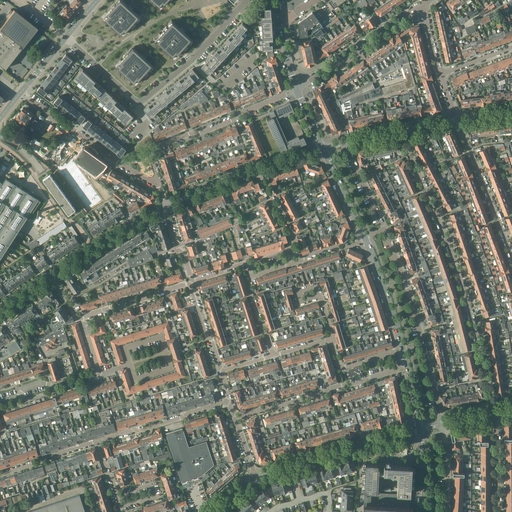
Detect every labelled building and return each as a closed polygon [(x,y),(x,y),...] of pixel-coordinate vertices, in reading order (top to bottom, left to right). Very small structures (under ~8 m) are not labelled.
[(65,0),(65,1),(70,4),(75,9),(81,2),(79,0),(65,0)] [(121,0),(119,0),(107,14),(108,16),(105,19),(121,33),(124,30),(126,31),(139,16),(132,10),(133,10),(131,8),(131,9),(129,7),(129,6),(128,5),(128,6),(121,0)] [(331,11),(338,5),(334,0),(330,0),(326,3),(331,11)] [(358,2),(360,5),(362,7),(365,5),(367,8),(370,7),(365,0),(360,0),(358,2)] [(454,10),(456,8),(451,0),(446,3),(449,6),(453,13),(455,12),(454,10)] [(450,0),(451,0),(456,8),(461,5),(458,2),(456,0),(450,0)] [(384,4),(389,11),(391,9),(393,7),(388,1),(384,4)] [(61,4),(59,7),(70,16),(73,12),(73,10),(65,3),(63,6),(61,4)] [(379,7),(384,14),(386,12),(386,13),(389,11),(384,4),(379,7)] [(435,14),(443,13),(443,10),(444,9),(444,10),(447,8),(444,4),(439,8),(439,9),(434,10),(435,12),(434,12),(435,14)] [(374,9),(379,17),(384,14),(379,7),(377,8),(375,6),(373,7),(374,9)] [(65,20),(67,19),(67,20),(70,16),(59,7),(58,9),(59,10),(57,13),(65,20)] [(36,29),(37,28),(14,9),(13,11),(10,9),(0,22),(0,65),(5,69),(22,47),(24,48),(38,31),(36,29)] [(322,26),(312,12),(305,17),(305,16),(305,17),(301,20),(300,20),(300,21),(298,22),(300,37),(308,36),(308,35),(309,34),(309,35),(313,32),(312,32),(314,30),(316,32),(315,33),(314,33),(318,38),(326,32),(323,27),(321,28),(321,29),(320,29),(319,28),(322,26)] [(370,13),(367,15),(373,25),(378,22),(373,15),(372,16),(370,13)] [(363,19),(363,20),(368,28),(369,29),(373,25),(367,15),(362,18),(363,19)] [(359,22),(359,23),(359,24),(364,31),(368,28),(363,20),(360,22),(359,22)] [(173,22),(159,37),(160,38),(157,42),(173,56),(176,53),(178,54),(183,49),(192,39),(184,33),(185,32),(183,31),(181,29),(180,28),(173,22)] [(247,27),(242,23),(236,29),(241,34),(247,27)] [(350,27),(356,35),(358,34),(358,33),(360,32),(354,24),(350,27)] [(408,30),(401,34),(402,37),(409,33),(411,33),(420,31),(419,29),(419,28),(419,25),(415,26),(408,28),(408,30)] [(465,28),(468,35),(476,32),(473,25),(465,28)] [(345,28),(346,30),(351,38),(353,37),(356,35),(350,27),(348,28),(347,27),(345,28)] [(232,33),(240,40),(244,36),(241,34),(236,29),(232,33)] [(346,30),(342,33),(347,41),(350,40),(349,39),(351,38),(346,30)] [(501,32),(504,38),(503,38),(504,40),(505,40),(506,42),(507,41),(508,41),(510,41),(510,40),(507,32),(505,33),(504,31),(501,32)] [(496,34),(500,44),(501,44),(502,44),(503,43),(506,42),(505,40),(504,40),(503,38),(504,38),(501,32),(496,34)] [(232,33),(229,38),(236,45),(240,40),(232,33)] [(345,43),(347,41),(342,33),(337,35),(336,34),(343,44),(345,42),(345,43)] [(491,35),(491,36),(493,42),(494,42),(494,44),(494,46),(497,45),(498,45),(499,45),(499,44),(500,44),(496,34),(496,33),(491,35)] [(336,37),(333,39),(339,47),(341,45),(343,44),(336,34),(334,35),(336,37)] [(402,37),(401,34),(399,36),(398,35),(394,37),(399,45),(400,47),(404,45),(403,43),(400,38),(402,37)] [(399,45),(394,37),(393,38),(392,38),(389,40),(391,42),(396,51),(397,50),(395,48),(399,45)] [(229,38),(225,42),(232,49),(236,45),(229,38)] [(329,41),(334,49),(336,48),(339,47),(333,39),(329,41)] [(483,46),(481,40),(481,39),(476,41),(479,51),(480,51),(480,52),(482,51),(482,50),(484,49),(484,48),(483,48),(483,46)] [(484,39),(481,40),(483,46),(483,48),(484,48),(484,49),(487,49),(488,49),(489,48),(487,39),(484,40),(484,39)] [(302,49),(303,49),(314,47),(313,46),(318,45),(317,42),(313,43),(312,42),(311,42),(311,40),(303,42),(301,43),(301,44),(302,48),(302,49)] [(329,41),(325,44),(330,52),(335,50),(334,49),(329,41)] [(470,42),(471,43),(473,49),(474,51),(473,52),(474,53),(475,55),(476,54),(476,53),(477,52),(477,53),(479,52),(479,51),(476,41),(473,42),(472,41),(470,42)] [(232,49),(225,42),(221,46),(228,53),(232,49)] [(393,53),(396,51),(391,42),(387,45),(393,53)] [(468,55),(469,55),(465,45),(463,47),(461,43),(459,44),(461,49),(461,50),(463,56),(466,56),(467,56),(468,55)] [(473,49),(471,43),(465,45),(469,55),(469,54),(470,55),(471,54),(474,53),(473,52),(474,51),(473,49)] [(331,53),(330,52),(325,44),(319,48),(321,51),(322,55),(324,57),(326,56),(326,55),(327,55),(331,53)] [(387,45),(383,48),(388,56),(393,53),(387,45)] [(217,50),(224,57),(228,53),(221,46),(217,50)] [(303,55),(315,53),(315,52),(314,47),(303,49),(303,50),(302,50),(303,55)] [(138,81),(152,66),(145,59),(144,58),(142,56),(141,54),(140,55),(133,48),(120,63),(121,65),(118,68),(134,83),(137,79),(138,81)] [(384,59),(388,56),(383,48),(379,51),(384,59)] [(224,57),(217,50),(213,55),(221,61),(224,57)] [(315,52),(315,53),(303,55),(305,60),(315,58),(316,58),(319,56),(319,51),(315,52)] [(379,51),(375,53),(380,62),(384,59),(379,51)] [(272,63),(277,61),(275,57),(274,55),(272,52),(258,65),(259,68),(272,64),(272,63)] [(376,64),(380,62),(375,53),(370,56),(376,64)] [(66,54),(63,58),(70,64),(73,60),(66,54)] [(209,59),(217,66),(221,61),(213,55),(209,59)] [(315,58),(305,60),(305,62),(304,62),(305,67),(313,66),(312,64),(317,63),(317,62),(321,59),(319,58),(320,57),(319,57),(319,56),(316,58),(315,58)] [(367,61),(366,61),(367,64),(369,63),(373,70),(377,67),(376,65),(376,64),(370,56),(366,59),(367,61)] [(398,63),(398,65),(401,64),(409,62),(407,56),(397,61),(398,63)] [(508,58),(503,60),(506,68),(508,67),(509,69),(511,68),(511,66),(511,65),(511,60),(511,57),(510,57),(507,58),(508,58)] [(63,58),(59,62),(66,68),(70,64),(63,58)] [(209,59),(205,63),(213,70),(217,66),(209,59)] [(506,70),(506,68),(503,60),(501,61),(500,60),(498,61),(498,62),(497,62),(500,70),(503,69),(504,70),(506,70)] [(268,72),(270,71),(277,68),(276,65),(278,64),(277,61),(272,63),(272,64),(259,68),(259,70),(262,69),(266,67),(268,72)] [(359,64),(364,72),(367,70),(369,69),(366,65),(367,64),(366,61),(364,62),(364,61),(359,64)] [(59,62),(56,66),(63,72),(66,68),(59,62)] [(412,74),(409,62),(401,64),(405,76),(412,74)] [(202,67),(209,74),(213,70),(205,63),(202,67)] [(359,64),(355,67),(360,75),(362,74),(362,73),(364,72),(359,64)] [(488,65),(487,66),(490,74),(493,73),(493,74),(496,73),(493,64),(490,64),(488,65)] [(486,77),(491,75),(490,74),(487,66),(486,65),(484,66),(484,67),(482,68),(486,77)] [(56,66),(53,70),(60,76),(63,72),(56,66)] [(362,77),(360,75),(355,67),(351,70),(356,77),(358,76),(360,78),(362,77)] [(263,76),(264,79),(269,77),(272,76),(276,75),(275,74),(279,73),(277,68),(270,71),(271,73),(263,76)] [(478,69),(477,69),(480,77),(483,76),(483,78),(486,77),(482,68),(480,68),(478,69)] [(76,77),(80,81),(87,73),(83,69),(76,77)] [(188,72),(195,80),(199,76),(193,69),(188,72)] [(477,78),(480,77),(477,69),(476,70),(476,69),(474,70),(472,71),(475,81),(478,80),(477,78)] [(53,70),(50,74),(57,80),(60,76),(53,70)] [(351,70),(347,72),(352,81),(354,80),(353,79),(356,77),(351,70)] [(467,73),(470,81),(473,80),(473,81),(475,81),(472,71),(470,72),(470,71),(467,72),(467,73)] [(190,84),(195,80),(188,72),(184,76),(190,84)] [(353,82),(352,81),(347,72),(342,75),(348,83),(350,81),(351,83),(353,82)] [(470,83),(470,81),(467,73),(466,72),(461,74),(465,83),(465,85),(470,83)] [(91,77),(87,73),(80,81),(84,85),(91,77)] [(281,79),(279,73),(275,74),(276,75),(272,76),(274,81),(281,79)] [(50,74),(47,78),(54,84),(57,80),(50,74)] [(416,86),(412,74),(405,76),(406,80),(409,88),(412,87),(416,86)] [(421,77),(423,83),(433,80),(431,74),(421,77)] [(457,77),(460,85),(462,84),(463,86),(465,85),(465,83),(461,74),(460,75),(460,76),(460,75),(457,76),(457,77)] [(333,78),(338,86),(338,87),(342,84),(342,83),(338,78),(337,75),(333,77),(333,78)] [(345,85),(348,83),(342,75),(338,78),(342,83),(342,84),(344,86),(345,85)] [(184,76),(179,79),(186,87),(190,84),(184,76)] [(84,85),(89,88),(96,81),(91,77),(84,85)] [(457,86),(460,85),(457,77),(456,77),(455,77),(453,78),(451,79),(455,88),(457,87),(457,86)] [(47,78),(43,82),(50,88),(54,84),(47,78)] [(329,83),(327,84),(329,87),(332,90),(334,89),(338,87),(338,86),(333,78),(328,81),(329,83)] [(181,91),(186,87),(179,79),(175,83),(181,91)] [(268,89),(272,88),(275,87),(279,85),(279,84),(283,83),(281,79),(274,81),(270,83),(271,85),(267,87),(268,89)] [(382,96),(409,88),(406,80),(380,88),(381,95),(382,95),(382,96)] [(434,86),(434,85),(433,81),(433,80),(423,83),(425,89),(434,86)] [(89,88),(93,92),(100,85),(96,81),(89,88)] [(356,98),(362,95),(369,92),(372,90),(374,89),(372,84),(376,82),(375,81),(366,85),(339,99),(342,104),(349,101),(356,98)] [(43,82),(40,86),(47,92),(50,88),(43,82)] [(175,83),(170,87),(177,95),(181,91),(175,83)] [(279,85),(275,87),(276,90),(274,91),(272,88),(268,89),(270,96),(274,94),(277,93),(281,92),(285,90),(284,86),(283,83),(279,84),(279,85)] [(252,89),(253,93),(256,100),(259,99),(260,99),(261,99),(259,95),(260,94),(257,87),(257,86),(256,84),(254,85),(255,88),(252,89)] [(258,87),(257,86),(257,87),(260,94),(259,95),(261,99),(267,97),(265,92),(266,91),(264,84),(258,87)] [(328,87),(329,87),(327,84),(323,86),(318,88),(312,91),(315,97),(315,96),(316,97),(317,97),(327,92),(329,91),(330,90),(328,87)] [(93,92),(97,96),(104,89),(100,85),(93,92)] [(40,86),(37,90),(44,96),(47,92),(40,86)] [(173,98),(177,95),(170,87),(166,90),(173,98)] [(372,90),(369,92),(370,96),(371,96),(371,99),(382,95),(381,95),(380,88),(380,87),(374,89),(374,90),(375,90),(377,94),(373,95),(372,90)] [(250,98),(252,102),(256,100),(253,93),(251,94),(249,90),(248,91),(247,88),(245,89),(249,98),(250,98)] [(101,100),(108,93),(104,89),(97,96),(101,100)] [(188,100),(179,107),(181,110),(187,105),(188,105),(200,101),(207,98),(208,98),(202,91),(203,90),(202,89),(188,100)] [(244,92),(244,93),(242,94),(243,97),(246,104),(252,102),(250,98),(249,98),(245,89),(243,89),(244,92)] [(166,90),(162,94),(168,102),(173,98),(166,90)] [(327,92),(317,97),(318,99),(317,99),(318,102),(329,97),(327,92)] [(370,96),(369,92),(362,95),(364,101),(371,99),(371,96),(370,96)] [(108,93),(101,100),(106,104),(112,96),(108,93)] [(164,106),(168,102),(162,94),(157,98),(164,106)] [(58,95),(53,102),(56,105),(62,98),(58,95)] [(364,101),(362,95),(356,98),(357,103),(364,101)] [(429,98),(430,103),(439,100),(437,95),(429,98)] [(461,101),(462,107),(466,106),(466,107),(469,107),(469,106),(469,99),(465,99),(464,98),(463,95),(461,96),(461,95),(458,96),(459,101),(461,101)] [(110,108),(117,100),(112,96),(106,104),(110,108)] [(219,107),(221,114),(227,112),(226,109),(225,109),(223,105),(222,103),(222,101),(220,97),(218,97),(221,106),(219,107)] [(320,105),(322,107),(332,103),(335,101),(338,99),(336,97),(330,100),(329,97),(318,102),(320,105)] [(486,105),(486,104),(485,97),(484,97),(480,98),(480,97),(477,98),(477,105),(481,105),(481,106),(486,105)] [(62,98),(56,105),(60,108),(66,101),(62,98)] [(157,98),(153,101),(159,109),(164,106),(157,98)] [(477,98),(469,99),(469,106),(474,105),(474,106),(477,106),(477,105),(477,98)] [(322,109),(323,113),(332,109),(342,105),(342,104),(339,99),(338,99),(335,101),(332,103),(322,107),(323,109),(322,109)] [(117,100),(110,108),(114,112),(121,104),(117,100)] [(66,101),(60,108),(64,111),(70,104),(66,101)] [(148,105),(155,113),(159,109),(153,101),(148,105)] [(215,113),(216,116),(221,114),(219,107),(216,108),(214,104),(213,101),(211,102),(213,105),(214,109),(216,113),(215,113)] [(352,113),(351,109),(350,105),(349,101),(342,104),(342,105),(343,111),(344,111),(344,114),(345,118),(348,118),(350,125),(346,126),(347,129),(349,129),(349,130),(355,129),(353,117),(352,116),(352,113)] [(222,103),(223,105),(225,109),(226,109),(227,112),(232,110),(229,103),(226,104),(225,102),(222,103)] [(288,151),(306,143),(302,134),(287,141),(277,118),(284,115),(285,117),(289,115),(288,113),(294,111),(290,102),(273,110),(269,112),(270,114),(269,115),(270,117),(267,119),(268,120),(267,120),(282,153),(288,150),(288,151)] [(433,111),(432,108),(430,103),(427,104),(429,107),(425,109),(426,112),(433,111)] [(70,104),(64,111),(68,114),(73,107),(70,104)] [(118,116),(125,108),(121,104),(114,112),(118,116)] [(418,114),(418,115),(424,114),(424,113),(426,112),(425,109),(422,109),(421,105),(421,104),(416,105),(418,114)] [(144,109),(151,116),(155,113),(148,105),(144,109)] [(341,111),(343,111),(342,105),(332,109),(323,113),(325,117),(326,117),(326,118),(335,114),(341,111)] [(205,117),(207,120),(212,118),(209,111),(206,112),(204,109),(202,106),(200,107),(202,110),(203,113),(205,117)] [(73,107),(68,114),(72,117),(77,110),(73,107)] [(34,114),(24,108),(23,108),(21,110),(22,111),(21,113),(36,124),(39,126),(42,122),(40,121),(39,122),(34,119),(36,116),(34,115),(34,114)] [(125,108),(118,116),(122,119),(129,112),(125,108)] [(77,110),(72,117),(75,120),(81,113),(77,110)] [(134,116),(129,112),(122,119),(127,123),(134,116)] [(47,126),(42,122),(39,126),(36,124),(21,113),(17,117),(17,119),(19,120),(18,122),(18,123),(21,125),(22,125),(23,124),(29,128),(30,128),(31,126),(42,133),(47,126)] [(81,113),(75,120),(79,123),(85,116),(81,113)] [(205,117),(203,113),(198,115),(201,122),(207,120),(205,117)] [(327,120),(328,123),(337,119),(335,114),(326,118),(328,120),(327,120)] [(341,124),(339,118),(337,119),(328,123),(330,127),(330,126),(331,128),(336,126),(341,124)] [(89,119),(83,126),(87,129),(92,122),(89,119)] [(181,127),(182,130),(187,128),(185,121),(178,124),(180,127),(181,127)] [(92,122),(87,129),(90,132),(96,125),(92,122)] [(174,125),(177,132),(182,130),(181,127),(180,127),(178,124),(178,122),(175,122),(176,124),(174,125)] [(240,124),(237,126),(240,133),(243,132),(245,131),(251,129),(255,128),(252,122),(245,125),(246,127),(242,129),(240,124)] [(347,129),(346,126),(345,123),(343,123),(341,124),(336,126),(331,128),(330,129),(331,129),(330,130),(332,133),(333,135),(335,134),(339,133),(344,131),(343,130),(347,129)] [(171,135),(177,132),(174,125),(171,126),(171,124),(168,125),(171,131),(170,131),(171,135)] [(96,125),(90,132),(94,135),(100,128),(96,125)] [(167,136),(164,129),(161,131),(160,129),(158,126),(157,128),(160,136),(161,135),(162,139),(164,139),(164,138),(167,136)] [(239,141),(237,138),(236,135),(239,134),(236,126),(231,128),(231,130),(232,130),(233,132),(232,132),(233,134),(235,139),(236,142),(238,141),(239,141)] [(100,128),(94,135),(98,138),(104,131),(100,128)] [(153,134),(154,135),(156,140),(157,142),(162,139),(161,135),(160,136),(157,128),(154,130),(156,133),(153,134)] [(226,130),(226,131),(229,139),(230,141),(235,139),(233,134),(232,132),(233,132),(232,130),(231,130),(231,128),(226,130)] [(104,131),(98,138),(102,141),(107,134),(104,131)] [(229,139),(226,131),(223,132),(223,133),(222,133),(223,136),(221,136),(222,138),(223,138),(225,143),(227,143),(227,141),(229,140),(229,139)] [(255,138),(258,137),(256,132),(249,135),(250,139),(248,140),(246,141),(244,141),(244,144),(249,142),(251,141),(255,139),(255,138)] [(454,134),(453,134),(452,132),(444,135),(446,141),(447,140),(455,137),(454,134)] [(223,136),(222,133),(219,134),(216,135),(219,143),(220,146),(225,143),(223,138),(222,138),(221,136),(223,136)] [(107,134),(102,141),(106,144),(111,137),(107,134)] [(76,156),(77,155),(83,148),(83,147),(79,145),(72,140),(71,141),(64,136),(50,155),(52,156),(51,156),(50,156),(47,160),(48,161),(65,174),(75,159),(77,156),(76,156)] [(111,137),(106,144),(109,147),(115,140),(111,137)] [(253,146),(261,143),(258,137),(255,138),(255,139),(251,141),(253,146)] [(415,148),(424,143),(422,141),(421,137),(418,139),(414,141),(415,141),(412,143),(415,148)] [(449,145),(457,142),(456,139),(455,137),(447,140),(449,145)] [(208,138),(206,139),(209,147),(213,145),(214,147),(212,142),(211,140),(212,140),(211,138),(209,139),(208,138)] [(115,140),(109,147),(113,150),(119,143),(115,140)] [(202,144),(201,142),(199,143),(198,142),(196,143),(199,151),(202,149),(203,153),(205,153),(202,146),(202,147),(201,144),(202,144)] [(449,145),(451,151),(460,147),(459,145),(458,145),(457,142),(449,145)] [(119,143),(113,150),(117,153),(123,146),(119,143)] [(193,145),(191,146),(192,148),(191,148),(192,150),(193,150),(195,155),(200,153),(199,151),(196,143),(193,144),(193,145)] [(263,147),(261,143),(253,146),(256,151),(259,149),(263,147)] [(426,147),(424,143),(415,148),(417,152),(423,148),(426,147)] [(123,146),(117,153),(121,156),(126,149),(123,146)] [(192,148),(191,146),(189,147),(188,146),(186,147),(188,153),(189,155),(192,154),(193,156),(195,155),(193,150),(192,150),(191,148),(192,148)] [(185,147),(180,149),(181,150),(180,150),(181,153),(182,152),(183,154),(182,154),(184,159),(186,159),(185,157),(189,155),(188,153),(186,147),(185,147)] [(265,153),(263,147),(259,149),(256,151),(254,152),(255,156),(251,158),(251,160),(260,157),(259,155),(265,153)] [(460,147),(451,151),(452,153),(451,154),(452,156),(461,152),(460,150),(461,149),(460,147)] [(96,174),(103,169),(106,164),(100,160),(83,148),(74,162),(72,164),(85,173),(84,176),(89,179),(92,175),(93,176),(95,174),(96,174)] [(417,152),(420,157),(428,152),(427,151),(425,151),(423,148),(417,152)] [(489,154),(488,151),(487,148),(480,151),(482,157),(489,154)] [(183,159),(184,159),(182,154),(183,154),(182,152),(181,153),(180,150),(181,150),(180,149),(175,151),(178,159),(183,157),(183,159)] [(365,156),(364,150),(364,149),(357,150),(357,154),(356,154),(357,158),(365,156)] [(429,154),(428,152),(420,157),(422,161),(429,158),(430,157),(429,154)] [(162,164),(170,162),(169,159),(171,158),(170,157),(174,155),(173,153),(166,156),(167,157),(160,159),(162,164)] [(242,159),(243,163),(250,161),(249,158),(248,158),(246,153),(239,155),(241,160),(242,159)] [(491,153),(489,154),(482,157),(484,162),(491,159),(493,158),(491,153)] [(239,155),(235,157),(237,164),(238,165),(243,163),(242,159),(241,160),(239,155)] [(365,156),(357,158),(358,162),(358,161),(359,161),(360,166),(365,165),(365,164),(368,163),(367,160),(366,161),(365,156)] [(229,157),(230,159),(231,163),(232,162),(233,166),(237,164),(235,157),(233,158),(232,157),(231,157),(229,157)] [(456,160),(458,165),(466,162),(464,157),(456,160)] [(422,161),(425,166),(433,162),(432,160),(430,161),(429,158),(422,161)] [(231,163),(230,159),(225,161),(228,168),(233,166),(232,162),(231,163)] [(491,159),(484,162),(486,167),(494,164),(491,159)] [(218,161),(219,163),(221,167),(222,167),(223,170),(228,168),(225,161),(221,162),(220,160),(218,161)] [(306,170),(310,171),(312,164),(311,163),(310,161),(303,164),(306,170)] [(162,164),(164,170),(167,169),(167,168),(172,166),(174,166),(173,163),(171,164),(170,162),(162,164)] [(433,162),(425,166),(427,171),(433,167),(432,165),(434,164),(433,162)] [(468,167),(466,162),(458,165),(461,171),(468,167)] [(221,167),(219,163),(215,165),(217,172),(223,170),(222,167),(221,167)] [(494,164),(486,167),(485,167),(487,171),(488,171),(488,172),(496,169),(495,168),(496,168),(494,163),(494,164)] [(407,168),(406,165),(398,168),(398,169),(395,170),(397,174),(406,170),(406,169),(407,168)] [(165,175),(174,172),(172,166),(167,168),(167,169),(164,170),(165,175)] [(319,174),(324,172),(321,166),(319,166),(317,166),(315,173),(319,174)] [(427,173),(428,176),(429,176),(430,177),(436,173),(436,172),(440,170),(439,167),(437,169),(435,166),(433,167),(427,171),(428,172),(427,173)] [(496,169),(488,172),(490,178),(498,175),(500,174),(498,168),(496,169)] [(371,173),(367,175),(370,179),(378,175),(380,174),(379,171),(377,172),(375,169),(373,170),(373,171),(371,172),(371,173)] [(111,181),(112,180),(117,173),(115,172),(114,172),(112,170),(110,172),(107,170),(102,175),(106,177),(105,178),(106,179),(111,181)] [(397,174),(399,179),(408,174),(406,170),(397,174)] [(165,175),(167,180),(171,179),(170,178),(175,177),(174,172),(165,175)] [(465,180),(465,181),(472,178),(472,177),(473,176),(471,173),(470,173),(470,172),(463,175),(462,176),(463,181),(465,180)] [(119,175),(119,174),(117,173),(112,180),(118,183),(120,179),(119,179),(121,176),(119,175)] [(195,173),(190,175),(191,180),(192,183),(198,181),(198,180),(195,173)] [(0,256),(1,257),(18,230),(23,223),(27,216),(30,218),(40,202),(41,202),(38,200),(38,199),(28,193),(27,192),(27,193),(17,186),(17,185),(16,186),(6,179),(7,179),(6,178),(6,179),(0,174),(0,256)] [(57,183),(54,180),(50,174),(49,176),(45,178),(43,180),(49,189),(57,183)] [(410,179),(408,174),(399,179),(401,183),(410,179)] [(437,175),(431,178),(430,179),(431,182),(432,181),(433,183),(440,180),(442,179),(440,176),(439,174),(437,175)] [(371,179),(374,184),(388,177),(387,176),(382,179),(381,177),(380,178),(378,175),(370,179),(370,180),(371,179)] [(498,175),(490,178),(492,183),(500,180),(498,175)] [(118,183),(122,186),(126,178),(124,177),(121,176),(119,179),(120,179),(118,183)] [(167,180),(169,185),(177,182),(176,180),(178,179),(176,176),(175,177),(170,178),(171,179),(167,180)] [(271,179),(269,180),(270,185),(272,185),(277,184),(276,180),(275,176),(274,176),(274,177),(270,178),(271,179)] [(388,177),(374,184),(376,189),(384,185),(383,182),(389,179),(388,177)] [(465,181),(467,186),(474,183),(472,178),(465,181)] [(86,179),(72,189),(86,208),(100,198),(86,179)] [(413,184),(410,179),(401,183),(397,185),(396,183),(393,184),(395,189),(405,185),(406,187),(413,184)] [(252,180),(248,181),(252,192),(256,190),(254,183),(252,180)] [(330,184),(328,180),(321,183),(322,185),(319,187),(320,189),(330,184)] [(500,180),(492,183),(494,188),(502,186),(500,180)] [(130,193),(131,191),(136,184),(134,183),(133,183),(130,181),(128,184),(129,185),(127,189),(126,191),(130,193)] [(248,181),(243,183),(246,191),(249,190),(250,194),(252,193),(252,192),(248,181)] [(169,185),(169,186),(170,190),(171,190),(177,188),(177,189),(186,186),(185,182),(180,185),(179,183),(177,183),(177,182),(169,185)] [(262,188),(261,183),(259,184),(258,182),(254,183),(256,190),(256,191),(261,189),(262,188)] [(63,192),(57,183),(49,189),(56,197),(63,192)] [(436,188),(438,192),(445,189),(443,186),(445,185),(444,183),(436,188)] [(467,186),(469,192),(476,189),(474,183),(467,186)] [(131,191),(136,194),(139,191),(138,190),(140,187),(138,186),(138,185),(136,184),(131,191)] [(331,187),(330,184),(320,189),(321,191),(323,190),(324,192),(331,189),(330,186),(331,186),(331,187)] [(376,189),(378,194),(393,186),(392,186),(392,184),(385,188),(384,185),(376,189)] [(403,188),(405,192),(415,188),(413,184),(406,187),(403,188)] [(234,186),(236,190),(237,194),(240,193),(241,196),(243,195),(239,185),(234,186)] [(378,194),(381,199),(388,195),(387,192),(394,188),(393,186),(378,194)] [(502,186),(494,188),(496,194),(504,191),(502,186)] [(136,194),(141,197),(145,190),(143,188),(143,189),(140,187),(138,190),(139,191),(136,194)] [(417,193),(415,188),(405,192),(402,194),(401,191),(398,193),(400,197),(409,193),(410,196),(414,195),(414,194),(417,193)] [(322,195),(324,198),(333,193),(331,189),(324,192),(325,194),(322,195)] [(478,194),(476,189),(469,192),(471,197),(478,194)] [(141,197),(145,199),(147,196),(148,196),(150,193),(147,191),(145,190),(141,197)] [(230,193),(233,202),(235,201),(237,205),(241,204),(237,194),(236,190),(235,190),(231,192),(232,193),(230,193)] [(282,199),(291,194),(290,192),(288,194),(287,191),(280,195),(280,194),(279,194),(282,199)] [(452,191),(449,192),(440,197),(443,201),(449,198),(448,195),(453,193),(452,191)] [(504,191),(496,194),(498,199),(506,196),(504,191)] [(69,201),(67,197),(63,192),(56,197),(62,206),(69,201)] [(224,206),(229,204),(228,202),(229,201),(225,192),(220,194),(220,195),(224,205),(224,206)] [(141,206),(142,208),(151,203),(150,203),(156,200),(152,193),(151,193),(150,193),(148,196),(147,196),(145,199),(147,200),(147,202),(144,204),(141,206)] [(291,194),(282,199),(284,204),(291,200),(290,198),(293,197),(291,194)] [(471,197),(473,202),(480,200),(478,194),(471,197)] [(216,197),(217,200),(216,200),(218,203),(219,206),(220,207),(224,205),(220,195),(216,197)] [(381,199),(383,204),(391,200),(395,198),(394,196),(390,198),(388,195),(381,199)] [(410,201),(411,204),(420,200),(418,195),(415,196),(415,197),(411,198),(412,200),(410,201)] [(506,196),(498,199),(500,204),(508,202),(506,196)] [(217,200),(216,197),(211,199),(214,207),(217,206),(217,207),(219,206),(218,203),(216,200),(217,200)] [(327,203),(328,206),(337,201),(335,197),(328,201),(329,202),(327,203)] [(444,207),(445,206),(454,202),(453,200),(451,201),(450,199),(449,198),(443,201),(444,203),(443,204),(444,207)] [(391,200),(383,204),(386,208),(393,205),(391,200)] [(482,205),(480,200),(473,202),(475,208),(482,205)] [(76,210),(69,201),(62,206),(69,215),(70,214),(74,211),(76,210)] [(208,205),(206,201),(201,203),(205,213),(210,211),(207,205),(208,205)] [(131,203),(132,204),(133,208),(134,207),(136,211),(142,208),(141,206),(140,206),(138,204),(137,202),(134,203),(134,202),(131,203)] [(199,210),(201,215),(205,213),(201,203),(201,202),(195,204),(198,210),(199,210)] [(259,211),(269,207),(266,202),(260,205),(261,208),(258,209),(259,211)] [(454,202),(445,206),(448,211),(454,208),(452,205),(455,204),(454,202)] [(508,202),(500,204),(502,210),(510,207),(508,202)] [(296,203),(286,208),(287,210),(288,210),(289,212),(295,208),(294,206),(297,205),(296,203)] [(127,207),(130,213),(136,211),(134,207),(133,208),(132,204),(127,207)] [(388,213),(397,209),(400,207),(402,206),(401,204),(395,207),(393,205),(386,208),(388,213)] [(407,213),(408,215),(424,209),(422,204),(415,207),(416,209),(407,213)] [(475,208),(477,213),(485,210),(482,205),(475,208)] [(196,214),(192,206),(188,208),(192,216),(196,214)] [(331,212),(332,214),(342,210),(341,207),(341,208),(340,208),(339,206),(332,209),(333,211),(331,212)] [(117,208),(115,209),(121,218),(122,218),(125,217),(124,216),(125,216),(120,208),(118,209),(117,208)] [(111,213),(116,221),(116,222),(120,220),(120,219),(121,218),(115,209),(113,210),(114,211),(111,213)] [(184,210),(177,213),(179,219),(186,217),(189,216),(188,214),(186,209),(184,210)] [(397,209),(388,213),(391,218),(398,214),(399,214),(397,209)] [(418,213),(419,216),(425,213),(424,209),(408,215),(409,217),(418,213)] [(344,214),(342,210),(332,214),(333,216),(336,215),(337,218),(344,214)] [(477,213),(479,219),(487,216),(485,210),(477,213)] [(262,218),(263,220),(273,215),(272,212),(271,211),(264,214),(265,216),(262,218)] [(300,211),(291,216),(293,221),(293,220),(300,217),(299,215),(301,213),(300,211)] [(114,221),(116,221),(111,213),(110,212),(108,213),(109,214),(107,216),(111,223),(112,223),(115,222),(114,221)] [(402,219),(403,221),(407,219),(405,213),(403,215),(403,216),(400,217),(398,214),(391,218),(393,223),(402,219)] [(417,219),(418,221),(427,217),(425,213),(419,216),(420,218),(417,219)] [(110,224),(111,223),(107,216),(106,214),(104,216),(105,217),(102,218),(107,226),(108,226),(110,225),(110,224)] [(107,226),(102,218),(101,217),(99,218),(100,220),(98,221),(102,228),(102,229),(103,228),(103,229),(106,227),(105,226),(107,226)] [(186,217),(179,219),(181,225),(184,224),(183,223),(186,222),(186,223),(188,222),(186,217)] [(236,225),(241,222),(238,217),(230,220),(233,226),(236,225)] [(233,226),(230,220),(230,218),(227,219),(207,227),(207,225),(197,229),(198,232),(201,239),(207,236),(209,235),(214,233),(215,233),(218,232),(229,227),(233,226)] [(93,224),(98,231),(99,231),(101,230),(101,229),(102,228),(98,221),(96,219),(92,222),(93,224)] [(267,226),(268,228),(277,223),(275,219),(268,223),(269,225),(267,226)] [(294,228),(304,223),(303,220),(300,222),(299,220),(292,223),(294,228)] [(397,232),(406,228),(405,227),(405,226),(407,225),(406,224),(409,223),(408,220),(403,222),(403,224),(395,227),(397,232)] [(152,231),(158,229),(165,227),(163,222),(163,221),(162,222),(155,224),(156,224),(149,228),(150,230),(151,229),(152,231)] [(98,232),(97,232),(98,231),(93,224),(92,222),(92,223),(88,225),(93,234),(95,233),(95,234),(96,234),(97,234),(97,233),(98,233),(98,232)] [(184,224),(181,225),(182,230),(190,228),(188,222),(186,223),(186,222),(183,223),(184,224)] [(337,237),(339,233),(341,228),(342,225),(341,224),(339,228),(338,227),(338,226),(338,225),(336,224),(332,222),(330,227),(332,231),(337,233),(336,236),(337,237)] [(348,222),(342,225),(341,228),(348,231),(349,229),(351,228),(348,222)] [(415,230),(416,232),(431,226),(429,222),(422,225),(423,227),(415,230)] [(455,230),(464,227),(463,224),(462,222),(453,225),(455,230)] [(280,228),(277,223),(268,228),(269,230),(271,229),(273,231),(279,228),(280,228)] [(304,223),(294,228),(297,232),(304,228),(303,226),(305,225),(304,223)] [(483,227),(485,233),(492,230),(490,225),(483,227)] [(425,231),(426,233),(433,230),(431,226),(416,232),(416,234),(425,231)] [(190,228),(182,230),(184,236),(187,235),(187,234),(189,233),(189,234),(191,233),(190,228)] [(348,231),(341,228),(339,233),(346,236),(347,235),(348,235),(349,232),(348,232),(348,231)] [(396,232),(398,237),(413,231),(412,230),(405,232),(404,230),(406,229),(406,228),(397,232),(396,232)] [(151,237),(147,230),(142,233),(146,239),(146,240),(146,241),(146,240),(149,239),(151,237)] [(435,235),(433,230),(426,233),(427,235),(418,239),(419,242),(428,238),(435,235)] [(485,233),(487,238),(494,235),(492,230),(485,233)] [(413,231),(398,237),(400,243),(412,238),(411,236),(407,238),(406,235),(413,233),(413,231)] [(187,235),(184,236),(186,241),(193,238),(192,235),(194,235),(193,232),(191,233),(189,234),(189,233),(187,234),(187,235)] [(142,233),(138,236),(139,238),(138,239),(141,243),(146,240),(146,239),(142,233)] [(326,234),(329,245),(334,243),(333,243),(331,236),(330,233),(326,234)] [(345,238),(346,236),(339,233),(337,237),(340,243),(346,240),(345,238)] [(287,240),(289,240),(288,234),(286,235),(285,235),(280,236),(281,238),(282,238),(284,244),(284,243),(288,242),(287,240)] [(303,237),(299,238),(301,246),(306,245),(304,239),(307,238),(306,234),(303,235),(303,237)] [(78,245),(78,244),(80,243),(79,243),(74,235),(72,236),(73,237),(70,239),(75,246),(76,246),(77,246),(78,246),(78,245)] [(427,244),(430,243),(435,241),(437,240),(435,235),(428,238),(429,240),(426,242),(427,244)] [(487,238),(489,244),(496,241),(494,235),(487,238)] [(139,243),(141,243),(138,239),(139,238),(138,236),(133,239),(137,245),(138,247),(141,245),(139,243)] [(400,243),(402,247),(410,245),(408,242),(413,240),(415,239),(414,237),(412,238),(400,243)] [(75,246),(70,239),(70,238),(68,239),(68,240),(65,242),(71,249),(72,249),(74,248),(73,247),(74,246),(75,246)] [(303,255),(303,254),(310,252),(310,253),(310,251),(308,246),(314,244),(314,242),(313,242),(312,239),(309,238),(308,238),(307,239),(307,238),(304,239),(306,245),(301,246),(300,247),(303,255)] [(137,245),(133,239),(128,241),(130,244),(129,245),(131,248),(137,245)] [(30,248),(39,243),(37,240),(28,245),(30,248)] [(310,251),(318,248),(317,244),(318,243),(317,240),(314,242),(314,244),(308,246),(310,251)] [(71,249),(65,242),(65,241),(63,242),(64,243),(61,244),(66,252),(67,252),(70,250),(69,250),(70,249),(71,249)] [(432,249),(433,251),(440,248),(438,244),(437,244),(435,241),(430,243),(431,246),(428,247),(429,250),(432,249)] [(489,244),(491,249),(498,246),(496,241),(489,244)] [(269,252),(274,251),(272,242),(269,243),(269,242),(266,242),(269,252)] [(251,253),(253,253),(252,249),(250,243),(246,245),(246,246),(244,247),(246,253),(248,252),(249,254),(251,253)] [(59,246),(56,247),(62,255),(63,255),(65,253),(66,252),(61,244),(59,245),(59,246)] [(128,252),(127,251),(123,244),(119,247),(120,250),(122,254),(123,255),(125,254),(128,252)] [(113,276),(122,270),(124,269),(126,268),(130,267),(153,260),(153,259),(159,257),(159,258),(164,256),(163,256),(161,257),(160,256),(158,255),(153,257),(151,254),(157,250),(157,249),(156,246),(155,245),(150,247),(148,249),(132,258),(126,261),(97,279),(93,282),(87,285),(88,287),(89,289),(95,286),(102,283),(113,276)] [(203,246),(189,251),(190,255),(199,252),(199,250),(203,249),(203,246)] [(491,249),(493,254),(500,251),(498,246),(491,249)] [(55,248),(52,250),(57,258),(58,258),(61,256),(60,256),(61,255),(62,255),(56,247),(54,248),(55,248)] [(120,250),(119,247),(112,251),(113,254),(116,253),(118,257),(122,254),(120,250)] [(242,248),(236,250),(238,258),(239,258),(239,257),(243,256),(242,254),(244,254),(243,249),(242,248)] [(348,259),(350,259),(354,251),(349,248),(346,255),(345,257),(348,259)] [(57,258),(52,250),(52,249),(47,252),(48,253),(53,261),(54,260),(54,261),(56,259),(56,258),(57,258)] [(238,258),(236,250),(231,251),(231,252),(229,253),(231,258),(233,257),(233,259),(238,258)] [(411,250),(404,252),(406,258),(413,255),(411,250)] [(113,254),(112,251),(107,255),(108,257),(109,257),(112,260),(113,259),(114,260),(117,259),(116,258),(118,257),(116,253),(113,254)] [(350,259),(354,262),(358,253),(354,251),(350,259)] [(464,260),(471,258),(472,257),(471,254),(473,254),(472,251),(463,254),(464,256),(463,257),(464,260)] [(493,254),(495,259),(502,257),(500,251),(493,254)] [(221,256),(223,263),(224,263),(224,262),(228,261),(227,259),(229,258),(228,253),(225,254),(225,253),(220,255),(221,257),(221,256)] [(335,253),(330,254),(332,261),(335,260),(336,263),(336,264),(338,263),(335,253)] [(356,263),(356,262),(357,260),(360,262),(363,255),(358,253),(354,262),(356,263)] [(47,265),(49,263),(48,261),(47,262),(43,255),(41,257),(38,258),(44,267),(47,265)] [(108,257),(107,255),(103,257),(107,263),(112,260),(109,257),(108,257)] [(176,261),(177,261),(176,257),(175,258),(174,256),(166,258),(165,258),(167,262),(168,266),(170,265),(172,265),(176,263),(176,261)] [(107,263),(103,257),(97,260),(99,263),(100,262),(102,266),(104,265),(105,266),(107,264),(107,263)] [(323,264),(321,257),(315,259),(316,260),(318,267),(318,268),(322,267),(324,267),(323,264)] [(495,259),(497,265),(504,262),(502,257),(495,259)] [(38,258),(36,260),(34,261),(39,270),(41,269),(44,267),(38,258)] [(99,263),(97,260),(94,263),(97,269),(102,266),(100,262),(99,263)] [(214,268),(215,269),(220,268),(217,260),(212,262),(210,263),(212,268),(214,268)] [(316,260),(309,262),(310,268),(315,266),(316,268),(318,267),(316,260)] [(408,268),(408,269),(417,266),(416,263),(418,262),(418,260),(417,260),(407,263),(409,268),(408,268)] [(204,261),(202,262),(206,272),(211,271),(210,270),(210,268),(210,266),(209,266),(208,263),(205,264),(204,261)] [(421,264),(422,267),(423,266),(424,271),(423,271),(423,272),(429,270),(429,269),(425,261),(422,262),(422,264),(421,264)] [(201,274),(206,272),(202,262),(202,263),(203,264),(201,265),(200,262),(197,263),(201,274)] [(309,262),(299,265),(301,271),(308,269),(310,272),(312,272),(310,268),(309,262)] [(446,267),(445,262),(439,264),(439,266),(430,269),(431,272),(446,267)] [(466,265),(469,272),(475,270),(474,268),(477,267),(476,265),(474,265),(473,262),(466,265)] [(497,265),(499,270),(506,267),(504,262),(497,265)] [(35,274),(35,273),(35,272),(34,270),(29,263),(25,266),(26,268),(31,276),(31,275),(32,274),(33,275),(35,274)] [(90,268),(93,272),(94,274),(96,273),(95,271),(97,269),(94,263),(88,266),(90,269),(90,268)] [(194,270),(196,275),(201,274),(197,263),(195,264),(196,267),(192,268),(193,271),(194,270)] [(135,270),(137,273),(138,273),(138,270),(137,270),(141,268),(141,270),(143,269),(142,265),(138,266),(134,267),(135,270)] [(299,265),(293,267),(295,273),(296,273),(297,276),(299,276),(298,272),(301,271),(299,265)] [(26,278),(27,278),(28,277),(28,278),(31,277),(30,276),(31,276),(26,268),(25,266),(20,269),(21,271),(26,278)] [(88,275),(93,272),(90,268),(90,269),(88,266),(84,269),(88,275)] [(417,266),(408,269),(410,274),(417,272),(417,273),(423,271),(424,271),(423,266),(422,267),(418,268),(417,266)] [(500,276),(501,276),(508,273),(508,272),(509,272),(508,268),(507,269),(506,267),(499,270),(499,271),(498,271),(500,276)] [(84,269),(80,271),(79,271),(82,276),(86,281),(85,282),(85,283),(87,285),(93,282),(91,279),(90,278),(88,280),(86,278),(88,276),(88,275),(84,269)] [(155,277),(157,284),(163,283),(163,282),(165,282),(164,278),(163,275),(161,270),(159,271),(160,275),(156,277),(155,275),(154,275),(155,277)] [(414,285),(422,282),(424,281),(424,280),(426,279),(425,276),(431,275),(429,270),(423,272),(424,273),(418,276),(418,277),(412,279),(414,285)] [(27,278),(26,278),(21,271),(19,272),(18,271),(16,273),(17,274),(22,281),(23,280),(24,281),(26,280),(26,279),(27,278)] [(341,271),(334,274),(336,280),(343,278),(341,271)] [(72,276),(65,280),(68,285),(75,281),(81,277),(78,272),(72,276)] [(450,276),(448,272),(441,274),(442,276),(433,279),(434,281),(450,276)] [(181,273),(173,276),(175,282),(183,279),(181,273)] [(12,277),(18,284),(19,283),(19,284),(22,282),(22,281),(17,274),(14,275),(12,276),(12,277)] [(263,276),(263,277),(265,282),(268,281),(269,284),(269,285),(271,284),(270,284),(268,274),(263,276)] [(149,276),(150,279),(152,286),(157,285),(157,284),(155,277),(151,278),(150,276),(149,276)] [(166,281),(167,284),(175,282),(173,276),(164,278),(165,282),(166,281)] [(8,280),(13,287),(14,286),(15,287),(17,285),(18,284),(12,277),(10,279),(9,278),(7,279),(8,280)] [(140,280),(139,280),(142,290),(147,288),(145,280),(144,277),(140,279),(140,280)] [(263,277),(258,278),(256,279),(258,284),(262,283),(263,287),(266,286),(265,282),(263,277)] [(318,278),(319,281),(320,285),(324,284),(324,285),(329,283),(327,278),(324,279),(324,277),(318,278)] [(137,291),(142,290),(139,280),(138,280),(138,279),(134,281),(134,282),(134,283),(137,291)] [(482,279),(480,280),(473,282),(475,287),(484,284),(483,282),(482,279)] [(3,282),(9,290),(10,290),(11,290),(12,290),(13,290),(13,289),(13,288),(14,287),(13,287),(8,280),(5,282),(5,281),(3,282)] [(75,281),(68,285),(71,290),(74,288),(74,287),(77,285),(75,281)] [(132,293),(128,281),(127,282),(128,283),(124,284),(124,286),(127,294),(132,293)] [(129,281),(128,281),(132,293),(137,291),(134,283),(134,282),(130,283),(129,281)] [(246,286),(244,281),(237,283),(238,286),(232,287),(233,290),(236,289),(246,286)] [(423,284),(422,282),(414,285),(414,286),(415,285),(417,289),(432,284),(431,281),(425,283),(423,284)] [(453,285),(451,281),(445,283),(445,285),(436,288),(437,290),(453,285)] [(203,282),(198,283),(200,287),(198,288),(199,291),(204,289),(205,293),(206,292),(203,282)] [(324,285),(326,291),(333,290),(332,286),(330,287),(329,283),(324,285)] [(417,289),(419,295),(426,292),(425,289),(433,286),(432,284),(417,289)] [(81,289),(77,285),(74,287),(74,288),(71,290),(74,294),(81,289)] [(117,298),(122,296),(119,286),(117,286),(117,285),(113,286),(114,287),(114,289),(117,298)] [(120,285),(119,286),(122,296),(127,294),(124,286),(121,288),(120,285)] [(376,289),(374,285),(364,288),(366,293),(369,292),(376,289)] [(285,296),(289,295),(293,294),(291,287),(287,288),(287,290),(284,291),(285,296)] [(109,289),(112,299),(117,298),(114,289),(110,291),(109,289)] [(367,298),(367,297),(377,294),(376,289),(369,292),(369,294),(366,296),(367,298)] [(54,296),(53,295),(50,290),(45,294),(46,296),(47,296),(51,302),(55,308),(61,304),(55,295),(54,296)] [(456,294),(454,290),(447,292),(448,294),(439,297),(439,300),(449,297),(456,295),(456,294)] [(100,299),(97,300),(99,303),(106,301),(107,301),(104,293),(104,291),(102,291),(103,293),(98,295),(100,299)] [(419,295),(420,300),(430,296),(428,292),(426,292),(419,295)] [(173,302),(179,300),(177,293),(171,295),(173,302)] [(367,297),(369,302),(379,299),(377,294),(367,297)] [(420,300),(422,305),(429,303),(428,300),(430,299),(433,298),(436,297),(436,294),(432,295),(420,300)] [(46,306),(51,302),(47,296),(46,296),(42,300),(46,306)] [(333,298),(328,299),(331,306),(337,304),(338,304),(337,300),(336,297),(333,298)] [(166,303),(165,298),(156,301),(159,309),(164,307),(163,304),(166,303)] [(238,306),(248,303),(247,298),(242,299),(240,300),(240,303),(237,304),(238,306)] [(369,302),(371,307),(380,304),(379,299),(369,302)] [(44,314),(49,311),(47,308),(45,310),(43,308),(46,306),(42,300),(37,303),(44,314)] [(97,300),(88,303),(90,309),(98,307),(97,304),(99,303),(97,300)] [(176,310),(182,308),(179,300),(173,302),(176,310)] [(457,304),(456,300),(450,302),(451,305),(448,305),(449,308),(452,307),(452,310),(460,308),(458,303),(457,304)] [(206,305),(208,309),(215,307),(214,305),(218,303),(217,302),(217,301),(206,305)] [(289,311),(294,310),(292,302),(285,304),(286,307),(288,307),(289,311)] [(316,308),(319,307),(318,302),(310,305),(312,312),(317,310),(316,308)] [(429,303),(422,305),(424,311),(434,307),(433,307),(439,305),(438,302),(430,305),(429,303)] [(80,305),(82,312),(90,309),(88,303),(80,305)] [(142,312),(139,312),(138,313),(139,315),(143,314),(148,312),(145,304),(140,306),(142,312)] [(355,307),(356,312),(362,310),(367,309),(365,304),(355,307)] [(491,306),(491,304),(482,307),(482,309),(481,309),(482,313),(483,312),(490,310),(489,307),(491,306)] [(33,305),(28,309),(29,311),(30,310),(31,312),(35,318),(37,321),(39,319),(38,318),(40,316),(38,312),(33,305)] [(53,311),(57,316),(65,310),(63,308),(61,305),(53,311)] [(312,312),(310,305),(302,307),(304,311),(308,310),(308,313),(312,312)] [(241,315),(251,312),(250,307),(243,309),(243,312),(240,313),(241,315)] [(304,311),(302,307),(295,309),(296,314),(297,316),(304,313),(304,311)] [(424,311),(426,316),(433,313),(432,310),(434,310),(434,307),(424,311)] [(139,315),(138,313),(135,314),(133,308),(128,310),(130,318),(131,320),(133,320),(132,317),(135,316),(135,317),(139,315)] [(181,316),(191,313),(190,312),(189,308),(185,309),(180,310),(181,313),(180,314),(181,316)] [(372,311),(374,316),(383,313),(382,308),(372,311)] [(25,311),(24,311),(29,318),(31,316),(33,319),(37,324),(38,323),(37,321),(35,318),(31,312),(30,310),(29,311),(28,309),(27,310),(26,309),(25,310),(25,311)] [(65,310),(57,316),(59,320),(61,319),(63,318),(70,316),(69,315),(68,315),(66,314),(67,313),(65,310)] [(209,314),(211,319),(218,316),(218,314),(221,313),(220,310),(209,314)] [(433,313),(426,316),(428,321),(443,316),(441,310),(433,313)] [(22,313),(19,315),(21,316),(22,316),(23,317),(22,318),(25,322),(26,324),(27,325),(28,326),(28,327),(30,325),(29,323),(27,319),(29,318),(24,311),(23,311),(22,312),(22,313)] [(125,320),(123,312),(117,313),(119,322),(125,320)] [(120,323),(119,322),(117,313),(108,316),(109,319),(112,318),(114,323),(117,322),(118,326),(121,325),(120,323)] [(338,313),(333,314),(335,322),(343,319),(341,315),(339,316),(338,313)] [(375,321),(378,320),(385,318),(383,313),(374,316),(375,321)] [(16,317),(20,324),(23,327),(27,325),(26,324),(25,322),(22,318),(23,317),(22,316),(21,316),(19,315),(18,315),(17,315),(16,316),(16,317)] [(72,315),(70,316),(63,318),(61,319),(63,324),(63,325),(74,321),(72,315)] [(254,321),(253,316),(246,318),(246,321),(243,322),(243,324),(254,321)] [(443,316),(428,321),(427,322),(428,324),(429,324),(430,326),(431,325),(431,327),(445,322),(443,316)] [(13,319),(12,320),(13,322),(12,322),(13,324),(14,324),(20,332),(21,331),(18,325),(20,324),(16,317),(15,317),(13,318),(13,319)] [(104,324),(101,317),(95,319),(97,326),(104,324)] [(376,326),(377,326),(387,323),(385,318),(378,320),(379,323),(376,324),(376,326)] [(58,330),(56,328),(63,324),(61,319),(59,320),(53,324),(50,326),(54,332),(58,330)] [(317,326),(320,336),(325,335),(325,334),(323,327),(322,324),(319,325),(317,319),(316,320),(315,320),(317,326)] [(12,320),(7,323),(12,330),(13,332),(16,330),(18,333),(20,332),(14,324),(13,324),(12,322),(13,322),(12,320)] [(212,323),(214,328),(221,326),(221,324),(224,322),(223,320),(212,323)] [(80,330),(77,322),(71,324),(73,329),(74,332),(80,330)] [(164,330),(165,332),(171,330),(168,322),(162,324),(164,330)] [(104,324),(97,326),(99,332),(98,332),(99,335),(106,332),(104,324)] [(162,324),(154,326),(157,333),(164,330),(162,324)] [(344,325),(333,328),(335,334),(342,332),(341,329),(344,328),(343,326),(344,326),(344,325)] [(432,335),(432,336),(442,334),(444,333),(443,325),(439,326),(440,328),(431,330),(431,332),(430,332),(431,335),(432,335)] [(1,326),(0,327),(0,330),(0,331),(0,332),(2,335),(2,334),(3,336),(7,342),(9,341),(8,339),(5,335),(7,333),(3,326),(2,327),(1,326)] [(147,329),(149,335),(157,333),(154,326),(147,329)] [(35,341),(38,346),(44,345),(46,352),(53,349),(53,347),(56,346),(56,345),(59,344),(59,342),(67,340),(67,341),(68,341),(63,327),(58,330),(54,332),(35,341)] [(141,337),(149,335),(147,329),(139,331),(141,337)] [(228,329),(215,333),(217,338),(224,335),(223,333),(227,332),(226,330),(228,329)] [(82,337),(80,330),(74,332),(76,339),(82,337)] [(171,330),(165,332),(167,339),(174,337),(171,330)] [(190,335),(192,340),(194,340),(193,337),(198,335),(196,332),(196,330),(187,333),(188,335),(190,335)] [(132,334),(134,340),(141,337),(139,331),(134,333),(132,334)] [(98,332),(97,332),(90,335),(92,343),(98,341),(97,336),(99,335),(98,332)] [(117,338),(119,345),(126,342),(124,336),(123,336),(123,334),(118,335),(117,333),(115,333),(116,336),(117,338)] [(288,334),(291,345),(296,343),(294,336),(292,336),(290,333),(288,334)] [(124,336),(126,342),(134,340),(132,334),(124,336)] [(281,336),(279,337),(282,347),(287,346),(285,338),(282,339),(281,336)] [(336,339),(338,344),(345,342),(344,340),(347,339),(347,336),(336,339)] [(85,345),(82,337),(76,339),(78,347),(85,345)] [(176,337),(174,337),(167,339),(169,346),(170,345),(178,343),(176,337)] [(443,338),(433,340),(434,346),(442,345),(442,342),(445,341),(444,340),(449,339),(449,337),(446,338),(443,338)] [(113,349),(119,347),(119,345),(117,338),(110,341),(111,344),(113,349)] [(229,339),(218,343),(220,347),(227,345),(227,342),(230,341),(229,339)] [(386,339),(384,340),(387,349),(394,347),(392,341),(388,343),(386,339)] [(8,345),(7,348),(11,354),(21,349),(15,340),(8,345)] [(379,342),(382,352),(387,350),(387,349),(384,340),(379,341),(380,342),(379,342)] [(92,343),(95,350),(101,348),(98,341),(92,343)] [(345,342),(338,344),(340,350),(346,348),(346,345),(349,344),(348,341),(347,341),(345,342)] [(171,349),(175,348),(176,351),(180,349),(179,347),(181,346),(179,342),(178,343),(170,345),(171,349)] [(369,345),(372,355),(377,353),(375,346),(372,347),(371,343),(369,344),(369,345)] [(244,345),(245,347),(248,358),(253,356),(251,349),(248,350),(246,344),(244,345)] [(358,345),(362,358),(367,356),(365,349),(362,350),(360,344),(358,345)] [(78,347),(81,355),(87,353),(85,345),(78,347)] [(258,349),(260,354),(263,353),(262,351),(266,350),(265,345),(254,348),(255,350),(258,349)] [(113,349),(115,356),(122,354),(119,347),(113,349)] [(196,353),(193,354),(194,356),(204,353),(203,352),(202,348),(197,350),(196,347),(194,347),(196,353)] [(0,358),(1,359),(11,354),(7,348),(4,348),(0,350),(0,358)] [(95,350),(97,358),(103,356),(101,348),(95,350)] [(314,356),(314,359),(329,354),(328,352),(329,352),(328,350),(319,352),(320,354),(314,356)] [(347,355),(342,356),(344,362),(351,360),(349,354),(348,351),(346,351),(347,355)] [(81,355),(82,360),(83,362),(90,360),(87,353),(81,355)] [(223,357),(220,358),(221,361),(223,360),(224,364),(229,363),(226,353),(224,353),(225,357),(223,358),(223,357)] [(461,355),(463,361),(472,359),(471,353),(468,354),(461,355)] [(124,362),(122,354),(115,356),(116,359),(118,365),(122,364),(122,363),(124,362)] [(172,357),(174,363),(181,361),(183,360),(181,354),(173,356),(172,357)] [(97,358),(100,366),(106,364),(103,356),(97,358)] [(500,362),(499,359),(499,357),(492,358),(492,361),(491,361),(491,364),(493,364),(493,366),(500,365),(502,364),(502,361),(500,362)] [(289,371),(286,359),(281,361),(283,369),(286,368),(287,372),(289,371)] [(320,364),(320,367),(332,364),(331,362),(332,361),(331,360),(331,359),(322,361),(323,364),(320,364)] [(92,368),(90,362),(90,360),(83,362),(84,364),(86,370),(92,368)] [(177,370),(183,368),(183,366),(181,361),(174,363),(177,370)] [(30,376),(35,375),(32,367),(29,367),(28,363),(25,363),(30,376)] [(32,367),(35,375),(37,374),(37,372),(40,371),(37,363),(34,364),(33,363),(31,364),(32,367)] [(273,376),(273,377),(276,376),(272,363),(270,364),(268,364),(268,365),(267,365),(270,373),(272,373),(273,376)] [(7,366),(4,367),(9,383),(14,381),(12,373),(9,374),(7,366)] [(15,367),(19,380),(24,378),(22,370),(19,371),(18,366),(15,367)] [(129,378),(126,369),(124,370),(124,368),(120,370),(123,380),(129,378)] [(183,368),(177,370),(177,372),(179,378),(186,376),(183,368)] [(322,384),(320,377),(319,377),(319,376),(318,373),(316,368),(313,369),(310,370),(311,375),(315,374),(316,376),(312,377),(313,379),(315,387),(317,386),(317,387),(319,386),(322,385),(322,384)] [(333,369),(333,368),(325,371),(325,373),(320,375),(320,376),(319,376),(319,377),(320,377),(335,373),(334,371),(335,370),(334,369),(333,369)] [(256,381),(253,369),(248,371),(250,378),(253,378),(254,382),(256,381)] [(172,380),(179,378),(177,372),(170,374),(172,380)] [(335,373),(320,377),(322,384),(325,383),(325,382),(328,381),(329,386),(338,383),(337,381),(338,381),(335,373)] [(478,377),(478,376),(478,373),(469,375),(469,377),(468,377),(469,381),(472,380),(476,379),(476,377),(478,377)] [(164,383),(172,380),(170,374),(162,377),(164,383)] [(162,377),(155,379),(157,385),(164,383),(162,377)] [(395,379),(395,377),(394,377),(393,377),(391,377),(390,377),(390,378),(379,381),(377,382),(378,386),(385,384),(386,384),(386,386),(397,383),(397,382),(397,381),(396,381),(396,378),(395,379)] [(123,380),(125,387),(131,384),(129,378),(123,380)] [(149,388),(157,385),(155,379),(147,381),(149,388)] [(212,380),(200,384),(201,386),(203,386),(204,388),(214,385),(212,380)] [(147,381),(140,384),(141,390),(147,388),(149,388),(147,381)] [(125,387),(127,392),(128,395),(130,394),(134,393),(132,386),(131,384),(125,387)] [(140,384),(132,386),(134,393),(141,390),(140,384)] [(96,396),(93,387),(91,387),(90,385),(87,386),(90,396),(94,395),(95,397),(96,396)] [(373,385),(371,386),(369,386),(371,395),(377,393),(379,392),(377,386),(375,386),(374,385),(375,385),(373,385)] [(208,392),(211,402),(212,402),(218,400),(216,392),(211,394),(210,391),(215,389),(214,386),(207,388),(208,392)] [(271,388),(274,399),(278,398),(277,396),(278,396),(278,395),(280,394),(279,392),(278,392),(277,390),(273,392),(273,389),(272,386),(271,387),(271,386),(269,387),(269,388),(269,389),(271,388)] [(278,390),(279,392),(280,394),(281,394),(281,395),(282,397),(287,395),(284,386),(281,386),(282,389),(278,390)] [(85,390),(84,387),(76,389),(79,397),(85,396),(83,391),(85,390)] [(264,391),(263,388),(260,389),(261,392),(263,391),(266,402),(270,400),(267,389),(266,389),(267,391),(264,391)] [(357,401),(360,400),(362,399),(362,398),(359,389),(355,391),(354,391),(356,399),(357,401)] [(198,395),(201,405),(206,403),(204,396),(202,397),(200,390),(197,391),(198,395)] [(234,391),(233,392),(234,392),(232,393),(233,395),(234,395),(235,395),(235,397),(236,400),(236,399),(241,398),(240,396),(246,394),(245,392),(241,393),(240,390),(234,392),(234,391)] [(255,394),(255,391),(252,392),(253,394),(254,394),(258,404),(262,403),(259,393),(258,393),(259,394),(257,395),(256,394),(255,394)] [(340,404),(341,404),(338,393),(332,395),(335,402),(338,401),(340,404)] [(389,403),(401,401),(401,400),(401,398),(400,398),(400,395),(400,394),(399,393),(388,395),(389,397),(387,397),(388,400),(387,401),(387,403),(389,403)] [(63,402),(61,394),(55,396),(58,404),(63,402)] [(58,404),(55,396),(53,397),(54,398),(53,398),(53,399),(50,400),(52,407),(58,405),(58,404)] [(240,407),(241,411),(246,409),(245,409),(242,397),(241,398),(236,399),(237,403),(238,407),(240,407)] [(45,401),(44,401),(40,402),(44,413),(45,416),(45,418),(50,417),(49,414),(48,411),(45,401)] [(173,413),(170,403),(168,404),(168,402),(165,403),(168,415),(173,413)] [(36,404),(31,405),(27,407),(28,409),(30,408),(30,409),(32,409),(33,413),(34,416),(39,414),(36,404)] [(162,404),(157,406),(157,407),(160,417),(166,415),(162,404)] [(381,405),(375,407),(373,408),(374,409),(375,413),(383,411),(382,410),(381,405)] [(307,416),(306,414),(304,406),(300,407),(300,408),(299,408),(301,416),(303,415),(303,417),(307,416)] [(28,409),(27,407),(23,408),(26,419),(31,417),(30,414),(33,413),(32,409),(30,409),(30,408),(28,409)] [(26,419),(23,408),(18,410),(21,420),(26,419)] [(108,409),(99,412),(102,421),(111,418),(108,409)] [(134,414),(137,424),(142,423),(139,413),(138,410),(134,412),(134,414)] [(16,422),(13,411),(8,413),(12,423),(16,422)] [(359,412),(356,413),(358,420),(359,423),(361,430),(362,429),(363,430),(364,430),(367,430),(367,429),(368,429),(366,421),(363,422),(362,419),(361,419),(359,412)] [(218,422),(225,420),(223,414),(219,415),(218,413),(215,414),(218,422)] [(372,414),(369,415),(372,425),(373,425),(373,426),(372,426),(372,428),(378,426),(375,418),(373,419),(372,414)] [(402,421),(405,421),(405,420),(405,418),(404,415),(404,416),(404,415),(395,417),(385,419),(387,426),(393,424),(400,423),(400,421),(402,421)] [(207,416),(201,418),(204,426),(206,426),(206,425),(209,424),(207,416)] [(273,427),(269,416),(265,418),(264,418),(266,426),(269,426),(269,428),(273,427)] [(359,432),(358,430),(356,424),(357,424),(355,416),(353,417),(354,422),(350,423),(351,425),(354,434),(354,433),(357,433),(357,432),(359,432)] [(257,425),(255,418),(248,420),(249,422),(247,423),(248,427),(248,428),(257,425)] [(191,421),(188,422),(185,423),(187,430),(191,429),(191,430),(193,430),(193,428),(191,421)] [(98,425),(94,426),(98,436),(102,435),(98,423),(97,423),(98,425)] [(100,423),(98,423),(102,435),(107,433),(104,426),(103,423),(100,424),(100,423)] [(247,429),(248,434),(257,431),(256,427),(258,427),(257,425),(248,428),(247,428),(247,429)] [(354,434),(351,425),(346,427),(349,436),(355,434),(354,433),(354,434)] [(30,441),(34,440),(29,427),(24,428),(25,432),(29,444),(31,444),(30,441)] [(58,441),(60,449),(65,447),(61,433),(60,431),(58,427),(55,428),(56,432),(57,436),(59,439),(59,441),(58,441)] [(347,437),(349,436),(346,427),(341,428),(343,436),(344,436),(344,437),(346,436),(347,437)] [(69,429),(71,434),(74,444),(79,442),(77,435),(76,431),(73,432),(72,428),(69,429)] [(83,429),(80,430),(84,441),(89,439),(85,430),(84,428),(83,428),(83,429)] [(180,429),(166,433),(167,435),(182,481),(182,482),(182,483),(183,483),(185,483),(186,482),(187,482),(187,481),(192,479),(193,478),(194,478),(194,479),(195,479),(196,479),(198,478),(198,476),(200,476),(201,476),(201,475),(202,474),(213,465),(211,457),(210,453),(206,442),(189,447),(188,445),(183,430),(182,428),(180,429)] [(223,438),(230,436),(228,430),(221,432),(218,433),(219,436),(220,439),(223,438)] [(467,430),(462,431),(464,440),(471,439),(471,437),(470,435),(470,433),(469,430),(467,430)] [(63,432),(61,433),(65,447),(70,446),(66,434),(64,435),(63,432)] [(460,449),(458,441),(456,432),(454,433),(453,433),(451,433),(452,438),(450,438),(452,450),(460,449)] [(69,433),(66,434),(70,446),(74,444),(71,434),(69,435),(69,433)] [(326,433),(321,434),(323,442),(324,442),(324,443),(329,441),(328,439),(327,439),(327,438),(327,437),(326,433)] [(51,451),(56,450),(52,436),(51,434),(48,435),(48,436),(46,436),(49,444),(51,451)] [(53,435),(52,436),(56,450),(60,449),(58,441),(56,436),(53,437),(53,435)] [(222,445),(232,442),(230,436),(223,438),(224,441),(221,442),(222,445)] [(145,447),(142,437),(141,437),(140,437),(139,438),(137,438),(140,446),(144,459),(149,458),(148,455),(146,449),(145,447)] [(302,437),(299,438),(303,450),(308,448),(305,439),(303,440),(302,437)] [(42,439),(43,443),(47,453),(51,451),(49,444),(47,445),(45,438),(42,439)] [(131,441),(134,450),(139,449),(138,447),(140,446),(137,438),(134,439),(135,439),(134,440),(133,439),(132,440),(131,441)] [(251,444),(253,448),(254,448),(262,446),(261,444),(265,442),(265,440),(262,441),(260,441),(251,444)] [(285,442),(286,445),(288,453),(289,453),(290,453),(292,452),(294,451),(291,443),(289,444),(288,441),(285,442)] [(129,450),(126,442),(125,442),(124,442),(124,443),(121,443),(125,454),(129,453),(129,450)] [(117,457),(120,456),(119,452),(117,445),(116,445),(115,443),(112,444),(111,444),(114,454),(116,454),(117,457)] [(109,444),(104,446),(107,457),(113,455),(110,445),(109,444)] [(26,446),(21,448),(25,460),(30,459),(28,451),(26,446)] [(281,447),(276,448),(279,456),(284,455),(283,453),(282,453),(282,452),(283,452),(281,447)] [(16,450),(17,452),(20,462),(25,460),(21,448),(16,450)] [(279,457),(279,456),(276,448),(271,450),(274,459),(275,458),(275,459),(278,458),(279,457)] [(97,464),(100,463),(95,449),(90,450),(90,451),(92,458),(95,465),(97,465),(97,464)] [(5,453),(3,454),(7,466),(11,465),(8,455),(6,455),(5,453)] [(235,453),(228,455),(230,461),(237,458),(235,453)] [(80,467),(79,465),(76,455),(71,457),(74,466),(75,468),(80,467)] [(124,466),(120,456),(117,457),(114,458),(113,455),(107,457),(112,471),(116,469),(124,466)] [(268,458),(268,455),(265,456),(258,458),(257,459),(258,464),(262,463),(263,465),(272,462),(270,457),(268,458)] [(463,463),(463,460),(463,456),(454,455),(454,463),(463,463)] [(64,467),(62,460),(57,461),(60,471),(65,470),(64,467)] [(347,473),(347,474),(354,472),(353,470),(356,469),(354,462),(351,462),(350,460),(350,461),(350,460),(346,461),(347,462),(346,462),(344,463),(347,473)] [(336,467),(338,475),(341,474),(341,475),(347,473),(344,463),(342,463),(338,464),(338,466),(336,467)] [(383,493),(392,493),(411,494),(411,488),(411,481),(412,466),(384,464),(378,464),(370,464),(367,463),(366,463),(364,492),(378,492),(383,493)] [(54,476),(50,464),(45,465),(48,473),(50,472),(51,477),(52,480),(55,479),(54,476)] [(151,465),(152,467),(155,477),(158,476),(159,475),(160,475),(157,467),(156,465),(155,465),(154,464),(151,465)] [(232,468),(230,470),(235,475),(238,473),(239,473),(238,469),(240,468),(239,464),(235,466),(234,466),(234,465),(231,467),(232,468)] [(490,465),(481,465),(481,474),(485,474),(485,472),(485,470),(490,470),(490,465)] [(326,468),(329,478),(336,476),(335,475),(338,475),(336,467),(333,468),(333,466),(328,467),(326,468)] [(125,471),(131,469),(131,467),(116,471),(116,472),(117,473),(116,473),(117,476),(118,476),(126,474),(125,471)] [(147,469),(150,478),(152,478),(155,477),(152,467),(147,469)] [(228,472),(226,474),(231,479),(235,475),(230,470),(228,468),(226,470),(228,472)] [(329,478),(326,468),(324,469),(324,468),(320,470),(321,472),(318,472),(320,480),(323,479),(323,480),(329,478)] [(481,474),(481,479),(490,479),(490,473),(490,470),(485,470),(485,472),(485,474),(481,474)] [(320,480),(318,472),(315,473),(315,471),(314,472),(313,471),(309,472),(309,473),(308,473),(312,485),(318,483),(318,481),(320,480)] [(312,485),(308,473),(306,474),(306,473),(302,474),(302,475),(303,477),(300,478),(303,487),(312,485)] [(19,474),(15,475),(17,482),(19,481),(20,486),(23,485),(19,474)] [(226,474),(221,478),(227,483),(231,479),(226,474)] [(129,478),(119,481),(120,484),(121,486),(129,484),(129,483),(135,481),(135,479),(130,480),(129,478)] [(221,478),(217,481),(222,487),(227,483),(221,478)] [(209,481),(211,483),(218,491),(222,487),(217,481),(214,484),(211,480),(209,481)] [(279,482),(278,482),(282,494),(283,493),(291,491),(288,482),(285,482),(284,480),(280,482),(279,482)] [(104,484),(103,481),(94,484),(94,486),(89,488),(89,490),(91,490),(94,489),(104,486),(103,484),(104,484)] [(272,486),(268,487),(272,494),(274,494),(275,496),(282,494),(278,482),(277,483),(277,482),(272,483),(273,484),(272,484),(272,486)] [(218,491),(211,483),(208,485),(210,487),(208,489),(207,488),(206,490),(209,494),(211,492),(212,494),(213,495),(218,491)] [(43,486),(44,487),(46,493),(52,491),(49,484),(43,486)] [(96,494),(106,490),(105,488),(104,488),(104,486),(94,489),(95,491),(96,494)] [(261,490),(259,491),(265,501),(266,501),(271,498),(270,496),(272,494),(268,487),(265,489),(264,488),(260,490),(261,490)] [(340,497),(342,497),(352,497),(352,495),(353,495),(353,491),(351,490),(351,488),(343,487),(343,490),(341,490),(340,497)] [(106,490),(96,494),(97,496),(92,498),(92,500),(95,499),(97,498),(107,495),(106,494),(107,494),(106,490)] [(177,495),(176,491),(167,494),(168,497),(169,497),(171,504),(175,503),(173,498),(179,496),(178,494),(177,495)] [(254,496),(251,498),(257,506),(261,504),(265,501),(259,491),(258,492),(257,491),(253,494),(254,494),(253,495),(254,496)] [(378,492),(364,492),(364,497),(363,504),(363,511),(412,511),(413,507),(410,507),(411,494),(398,494),(392,493),(383,493),(378,492)] [(85,511),(80,495),(46,506),(27,511),(85,511)] [(13,504),(11,497),(6,499),(0,500),(0,507),(2,507),(8,505),(13,504)] [(31,505),(39,503),(37,497),(29,499),(31,505)] [(246,499),(243,502),(244,503),(243,503),(250,511),(251,511),(257,506),(251,498),(249,500),(248,499),(247,500),(246,499)] [(166,500),(163,501),(166,509),(168,509),(169,511),(171,510),(171,511),(172,511),(174,511),(173,510),(171,505),(170,506),(168,500),(166,501),(166,500)] [(181,507),(184,506),(185,509),(187,510),(189,508),(188,507),(186,501),(177,504),(180,511),(181,511),(182,511),(181,507)] [(239,509),(237,511),(238,511),(249,511),(250,511),(243,503),(238,508),(239,509)] [(300,511),(306,511),(304,503),(303,503),(301,503),(299,504),(298,504),(300,511)] [(341,503),(340,503),(340,509),(342,510),(341,511),(349,511),(350,510),(352,510),(353,510),(353,506),(352,506),(352,504),(341,503)] [(489,511),(490,503),(481,503),(481,509),(485,509),(485,511),(486,511),(485,511),(489,511)]
